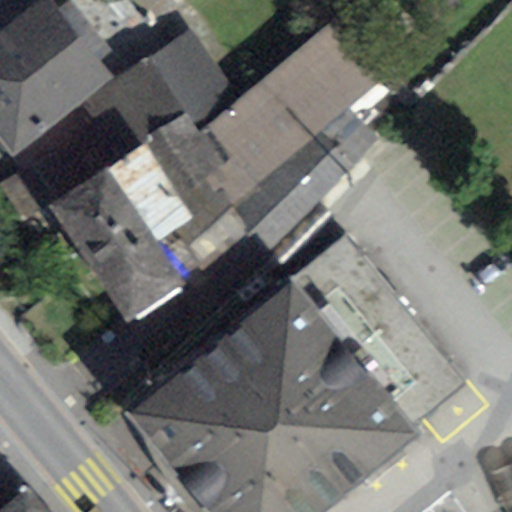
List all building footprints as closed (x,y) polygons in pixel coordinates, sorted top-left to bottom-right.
[(51,0),(41,0),(0,31),(0,140),(13,158),(115,81),(100,62),(112,53),(73,2),(60,12),(51,0)] [(0,0),(0,19),(11,11),(1,0),(0,0)] [(387,79),(336,18),(240,98),(199,131),(229,167),(215,179),(236,204),(349,111),(387,79)] [(115,81),(13,158),(54,208),(47,212),(131,325),(256,232),(236,204),(215,179),(229,167),(199,131),(240,98),(187,27),(115,81)] [(377,139),(349,111),(236,204),(256,232),(272,252),(377,139)] [(203,511),(328,511),(419,438),(287,278),(122,414),(203,511)] [(511,511),(511,464),(487,475),(505,511),(511,511)] [(48,511),(30,488),(0,511),(48,511)]
